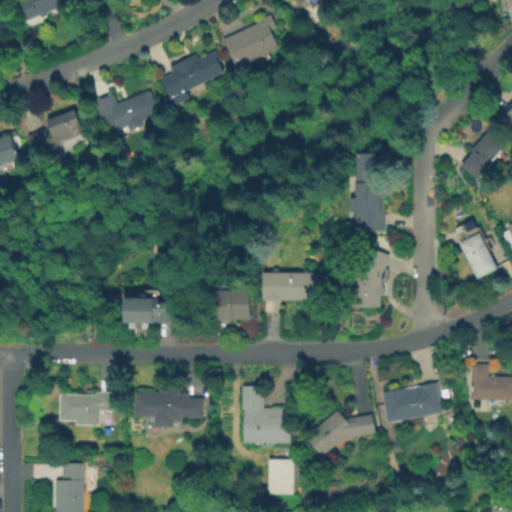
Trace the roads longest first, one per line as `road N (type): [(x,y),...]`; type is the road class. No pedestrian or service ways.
road 1 (residential): [(511,296),(429,334),(374,347),(26,351)]
road 2 (residential): [(511,44),(424,137),(429,334)]
road 3 (residential): [(212,0),(130,45),(0,94)]
road 4 (residential): [(8,361),(8,511)]
